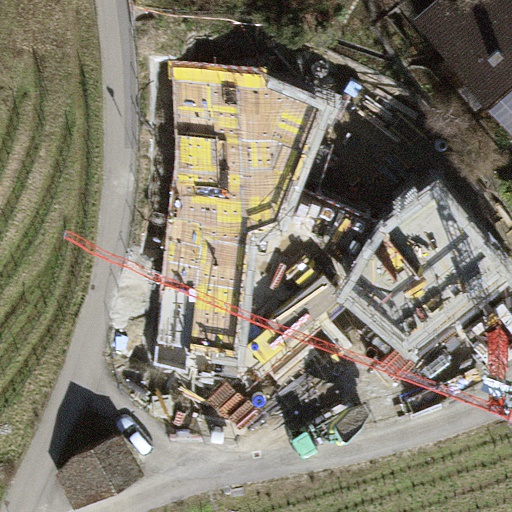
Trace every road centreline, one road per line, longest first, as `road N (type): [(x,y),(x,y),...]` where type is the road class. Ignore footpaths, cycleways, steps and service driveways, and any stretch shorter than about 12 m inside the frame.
road 1 (unclassified): [(79,385),(117,250),(123,152),(113,0)]
road 2 (residential): [(198,477),(345,451),(511,397)]
road 3 (residential): [(79,385),(198,477)]
road 4 (unclassified): [(24,511),(79,385)]
